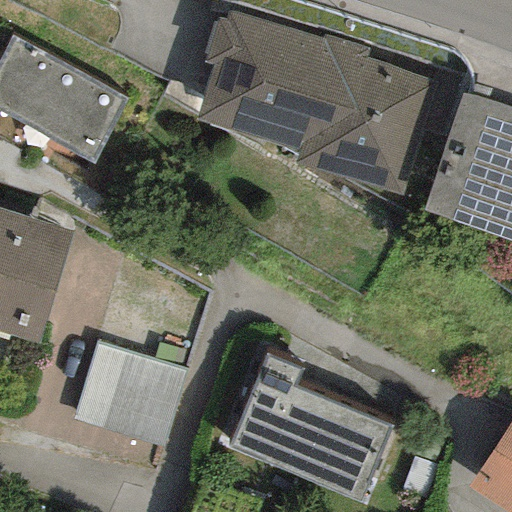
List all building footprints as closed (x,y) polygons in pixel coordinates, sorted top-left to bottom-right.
[(293,161),(400,196),(437,83),(428,80),(365,60),(368,50),(322,35),(321,40),(226,10),(223,20),(216,17),(215,22),(212,21),(199,62),(211,66),(194,119),(296,152),(293,161)] [(127,98),(10,36),(0,55),(0,115),(92,164),(127,98)] [(511,112),(460,95),(421,211),(511,241),(511,112)] [(0,209),(0,332),(39,344),(72,230),(0,209)] [(184,370),(95,344),(72,421),(161,447),(184,370)] [(264,355),(226,447),(357,501),(388,427),(292,387),(299,369),(264,355)] [(511,511),(511,418),(466,490),(501,511),(511,511)]
